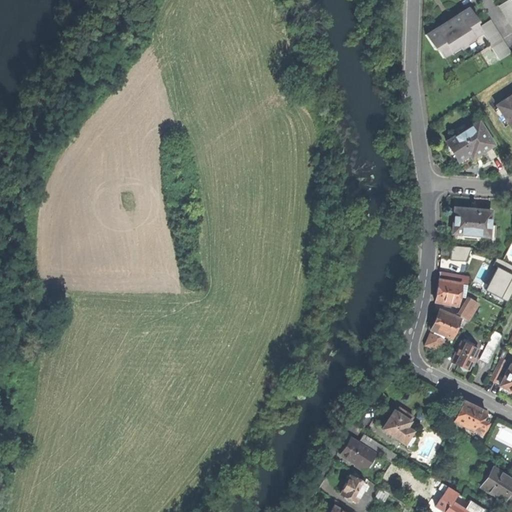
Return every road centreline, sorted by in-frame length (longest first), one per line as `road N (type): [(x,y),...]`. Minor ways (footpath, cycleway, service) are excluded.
road 1 (residential): [(297,511),(360,409),(391,366),(408,357)]
road 2 (residential): [(427,184),(411,82),(414,0)]
road 3 (residential): [(408,357),(425,296),(427,184)]
road 4 (track): [(146,295),(0,299)]
